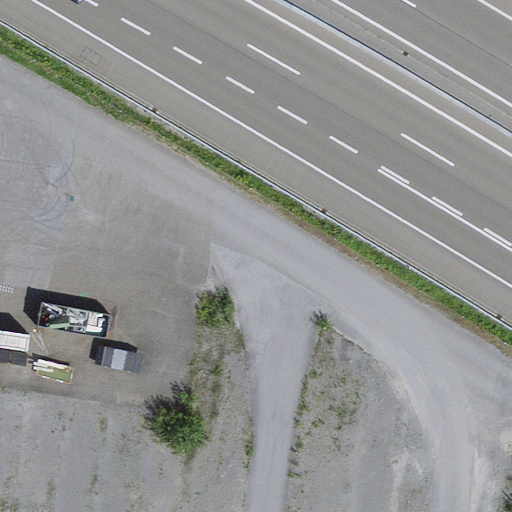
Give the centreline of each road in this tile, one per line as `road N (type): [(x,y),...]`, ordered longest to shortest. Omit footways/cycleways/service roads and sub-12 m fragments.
road 1 (motorway): [(177,0),(511,194)]
road 2 (unknown): [(478,358),(455,511)]
